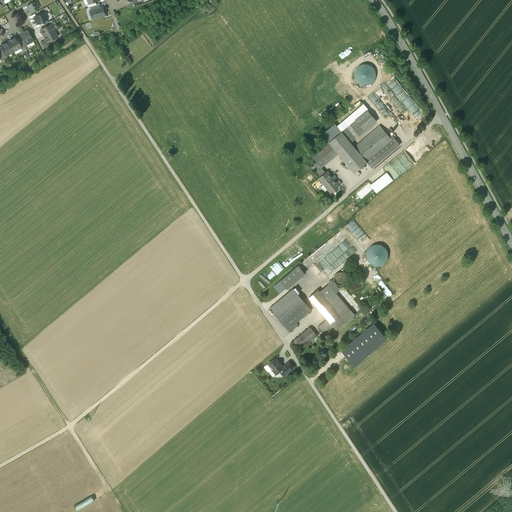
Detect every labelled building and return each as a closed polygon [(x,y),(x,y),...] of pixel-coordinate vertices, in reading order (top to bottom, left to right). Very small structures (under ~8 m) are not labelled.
[(39,7),(36,1),(32,3),(27,6),(30,12),(39,7)] [(91,10),(90,11),(92,19),(105,15),(102,7),(91,10)] [(38,15),(33,17),(37,24),(42,21),(48,18),(44,11),(38,15)] [(45,27),(40,30),(43,36),(54,30),(51,24),(50,24),(45,27)] [(54,30),(43,36),(46,40),(47,42),(58,37),(54,30)] [(32,41),(27,31),(21,34),(24,40),(26,44),(32,41)] [(15,37),(8,41),(13,51),(21,47),(19,43),(15,37)] [(46,40),(40,43),(43,48),(49,45),(47,42),(46,40)] [(8,41),(0,45),(2,49),(6,55),(13,51),(8,41)] [(362,84),(365,85),(369,86),(372,85),(375,83),(377,80),(378,76),(377,73),(376,70),(374,67),(371,66),(368,65),(364,65),(361,67),(359,69),(357,72),(357,75),(357,79),(359,82),(362,84)] [(342,130),(329,142),(338,153),(355,173),(368,162),(355,147),(351,142),(363,133),(376,121),(367,110),(355,120),(342,130)] [(329,142),(342,130),(336,123),(323,135),(329,142)] [(380,125),(362,139),(363,140),(355,147),(368,162),(393,140),(390,137),(380,125)] [(437,142),(442,139),(438,133),(433,136),(437,142)] [(393,134),(390,137),(393,140),(368,162),(373,168),(401,145),(393,134)] [(397,176),(430,151),(420,138),(391,160),(393,162),(397,160),(400,165),(398,166),(400,169),(395,173),(397,176)] [(329,142),(312,156),(321,166),(321,167),(338,153),(329,142)] [(321,166),(315,171),(319,177),(325,172),(321,167),(321,166)] [(319,177),(318,178),(323,184),(324,184),(328,189),(327,189),(330,193),(341,184),(339,180),(336,182),(327,171),(325,172),(319,177)] [(380,180),(384,176),(379,171),(376,175),(380,180)] [(339,232),(305,258),(313,269),(316,267),(319,272),(326,267),(330,272),(345,261),(342,257),(339,259),(338,257),(347,250),(341,242),(345,239),(339,232)] [(372,264),(375,266),(378,266),(382,266),(385,264),(387,262),(389,259),(389,255),(388,252),(386,249),(384,247),(381,246),(377,245),(374,246),(371,248),(369,251),(368,254),(368,258),(369,261),(372,264)] [(298,265),(280,281),(286,288),(304,273),(298,265)] [(346,275),(343,273),(342,272),(340,272),(337,273),(335,276),(334,280),(335,283),(338,285),(342,286),(345,284),(347,282),(347,278),(346,275)] [(318,290),(309,298),(316,307),(327,320),(317,328),(321,333),(328,327),(330,329),(333,327),(331,325),(349,309),(329,284),(320,292),(318,290)] [(293,288),(269,308),(285,326),(286,325),(291,331),(298,325),(296,323),(311,310),(293,288)] [(310,328),(295,341),(301,349),(310,342),(309,341),(316,335),(310,328)] [(275,358),(271,362),(270,361),(268,363),(268,364),(271,368),(276,374),(279,371),(283,376),(289,371),(284,366),(283,367),(281,365),(281,364),(280,365),(277,362),(278,361),(275,358)] [(289,362),(284,366),(289,371),(293,367),(289,362)] [(74,460),(53,471),(56,476),(77,465),(74,460)] [(92,485),(68,496),(71,502),(94,490),(92,485)]
